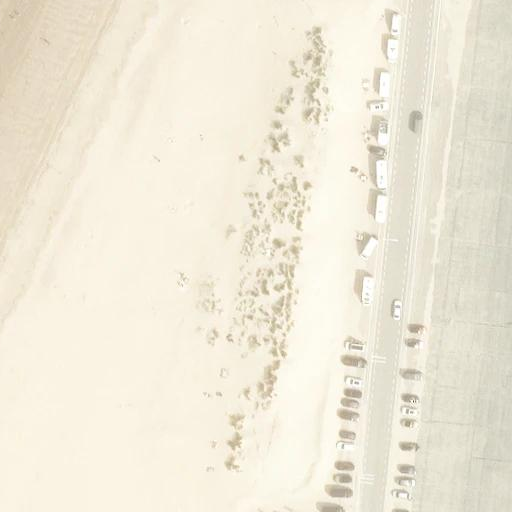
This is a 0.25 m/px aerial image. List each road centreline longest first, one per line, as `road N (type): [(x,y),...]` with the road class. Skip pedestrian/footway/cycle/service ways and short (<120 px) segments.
road 1 (unknown): [(356,0),(272,511)]
road 2 (unclassified): [(369,511),(420,0)]
